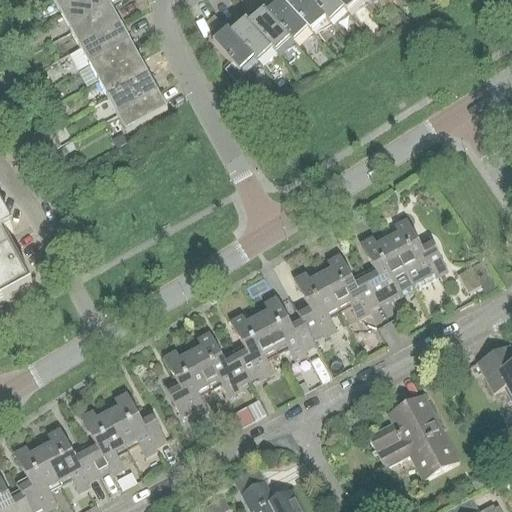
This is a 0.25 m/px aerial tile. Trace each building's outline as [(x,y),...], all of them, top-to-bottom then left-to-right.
[(51,0),(51,1),(60,18),(93,0),(51,0)] [(93,0),(60,18),(69,34),(111,12),(103,0),(93,0)] [(283,0),(280,3),(281,5),(310,35),(313,39),(327,26),(303,0),(294,0),(292,2),(289,0),(283,0)] [(345,15),(331,0),(303,0),(327,26),(330,29),(345,15)] [(331,0),(345,15),(349,19),(363,5),(358,0),(331,0)] [(376,0),(358,0),(363,5),(367,9),(376,0)] [(310,35),(281,5),(274,12),(269,7),(262,13),(264,15),(291,45),(295,49),(310,35)] [(69,34),(79,52),(120,30),(111,12),(69,34)] [(244,23),(246,25),(273,55),(277,58),(291,45),(264,15),(256,22),(251,16),(244,23)] [(273,55),(246,25),(239,32),(233,26),(227,32),(228,34),(256,65),(259,68),(273,55)] [(79,52),(88,69),(129,46),(120,30),(79,52)] [(242,78),(256,65),(228,34),(221,41),(216,35),(208,42),(242,78)] [(88,69),(97,85),(139,63),(129,46),(88,69)] [(97,85),(107,102),(148,80),(139,63),(97,85)] [(107,102),(116,119),(157,96),(148,80),(107,102)] [(252,93),(240,103),(245,108),(260,102),(252,93)] [(166,114),(157,96),(116,119),(125,136),(166,114)] [(0,211),(0,306),(31,290),(3,240),(13,235),(0,212),(0,211)] [(406,281),(415,297),(449,279),(425,235),(414,242),(404,224),(382,236),(386,244),(406,281)] [(393,309),(415,297),(406,281),(386,244),(375,250),(371,242),(359,248),(373,272),(362,278),(378,308),(389,302),(393,309)] [(338,260),(326,266),(330,274),(319,280),(340,317),(350,311),(357,324),(369,317),(367,314),(378,308),(362,278),(351,284),(338,260)] [(481,265),(470,272),(481,290),(492,284),(481,265)] [(295,314),(298,321),(311,344),(322,338),(323,342),(335,335),(329,323),(340,317),(319,280),(308,286),(304,279),(292,285),(305,309),(295,314)] [(275,303),(262,309),(266,317),(256,323),(276,360),(286,354),(293,366),(305,360),(303,356),(314,350),(311,344),(298,321),(287,327),(275,303)] [(242,351),(231,356),(243,378),(254,372),(260,384),(272,377),(266,365),(276,360),(256,323),(245,328),(241,321),(229,327),(242,351)] [(207,338),(196,345),(200,352),(189,358),(210,396),(220,390),(227,402),(238,396),(232,384),(243,378),(231,356),(220,362),(207,338)] [(511,367),(509,369),(501,354),(477,367),(493,397),(504,392),(511,407),(511,367)] [(199,401),(210,396),(189,358),(178,363),(174,356),(162,363),(175,387),(164,392),(180,422),(191,416),(193,420),(205,413),(199,401)] [(304,386),(298,389),(302,397),(309,394),(304,386)] [(127,457),(138,451),(144,463),(156,456),(154,453),(165,446),(149,416),(138,422),(125,398),(113,404),(117,412),(106,418),(127,457)] [(385,419),(391,430),(367,443),(383,472),(407,459),(422,486),(457,467),(420,400),(385,419)] [(98,483),(108,477),(110,481),(122,475),(116,463),(127,457),(106,418),(95,424),(91,417),(79,423),(92,447),(81,453),(98,483)] [(60,493),(71,487),(77,499),(89,492),(87,489),(98,483),(81,453),(71,458),(58,434),(46,441),(50,448),(39,454),(60,493)] [(18,495),(27,511),(53,511),(56,510),(50,498),(60,493),(39,454),(29,460),(25,453),(13,459),(26,483),(15,489),(18,495)] [(483,472),(468,480),(475,493),(490,486),(483,472)] [(274,502),(264,485),(239,498),(246,511),(301,511),(291,493),(274,502)] [(0,511),(27,511),(18,495),(7,501),(0,487),(0,511)] [(228,511),(223,501),(204,511),(228,511)]
